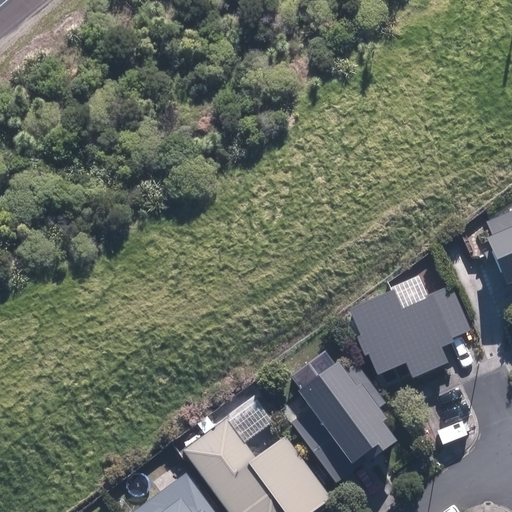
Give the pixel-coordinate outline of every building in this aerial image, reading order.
[(511,215),(482,228),(487,240),(479,243),(500,293),(509,290),(511,296),(511,215)] [(374,282),(355,292),(350,338),(369,374),(395,360),(403,375),(436,357),(427,341),(461,323),(438,282),(389,308),(374,282)] [(339,338),(271,383),(334,478),(402,434),(339,338)] [(214,408),(167,440),(216,511),(320,511),(331,505),(275,424),(241,447),(214,408)] [(209,511),(178,467),(125,504),(130,511),(209,511)]
